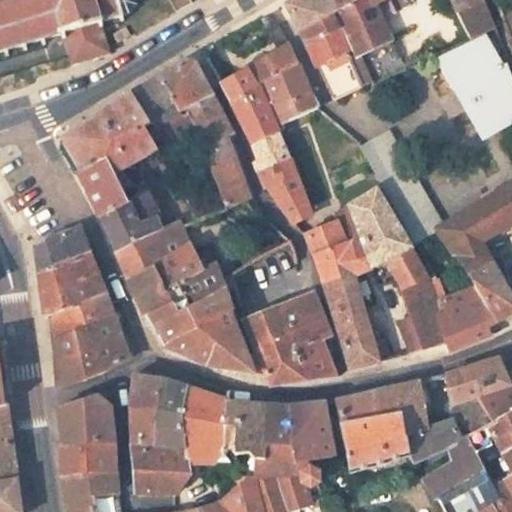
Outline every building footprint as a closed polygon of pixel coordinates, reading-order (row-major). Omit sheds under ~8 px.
[(111,56),(110,52),(102,24),(119,19),(120,23),(124,22),(122,18),(128,16),(136,7),(133,0),(0,0),(0,54),(4,53),(5,57),(9,56),(8,52),(22,48),(24,52),(28,51),(26,46),(41,42),(42,46),(46,45),(45,40),(61,36),(70,68),(111,56)] [(336,14),(329,0),(298,0),(287,7),(299,33),(328,18),(336,14)] [(349,61),(363,89),(403,70),(374,5),(384,0),(329,0),(336,14),(357,57),(349,61)] [(489,22),(479,0),(451,0),(456,13),(471,41),(491,31),(488,23),(489,22)] [(283,75),(298,66),(271,15),(262,21),(279,54),(220,86),(231,105),(257,90),(257,89),(259,88),(264,86),(268,83),(267,82),(283,75)] [(328,18),(299,33),(307,48),(336,33),(328,18)] [(118,44),(130,36),(125,27),(112,36),(118,44)] [(307,48),(317,69),(347,55),(336,33),(307,48)] [(317,69),(334,102),(363,89),(349,61),(347,55),(317,69)] [(164,75),(157,79),(164,90),(179,115),(186,111),(212,99),(193,67),(184,63),(164,75)] [(282,126),(318,110),(308,90),(298,66),(283,75),(267,82),(268,83),(264,86),(282,126)] [(164,90),(157,79),(148,84),(130,95),(148,124),(150,126),(154,124),(155,127),(164,123),(179,115),(164,90)] [(231,105),(253,146),(277,134),(280,132),(259,88),(257,89),(257,90),(231,105)] [(511,124),(511,92),(502,96),(511,124)] [(148,157),(157,152),(148,138),(144,130),(148,127),(150,126),(148,124),(130,95),(101,113),(98,119),(61,141),(80,172),(105,158),(112,173),(118,170),(119,172),(141,161),(148,157)] [(232,136),(212,99),(186,111),(195,129),(204,148),(198,151),(208,168),(232,158),(225,140),(232,136)] [(195,129),(186,111),(179,115),(164,123),(155,127),(164,142),(165,144),(195,129)] [(264,172),(289,163),(277,134),(253,146),(264,172)] [(434,231),(443,225),(390,134),(363,149),(417,241),(434,231)] [(162,162),(157,152),(141,161),(140,174),(148,169),(162,162)] [(105,158),(80,172),(77,174),(99,219),(128,205),(127,204),(122,193),(131,189),(119,172),(118,170),(112,173),(105,158)] [(248,202),(232,158),(208,168),(214,179),(226,210),(248,202)] [(268,190),(292,225),(310,217),(289,163),(264,172),(258,175),(266,191),(268,190)] [(128,205),(99,219),(115,253),(148,237),(160,231),(159,230),(156,221),(158,220),(148,202),(139,184),(139,190),(138,192),(133,198),(132,201),(127,204),(128,205)] [(511,184),(443,225),(434,231),(465,277),(491,261),(482,245),(501,235),(502,236),(511,231),(511,228),(511,229),(511,228),(511,184)] [(428,279),(376,191),(343,211),(355,242),(345,246),(342,247),(353,277),(368,273),(388,263),(402,289),(428,279)] [(14,197),(5,202),(12,215),(21,210),(14,197)] [(164,228),(159,230),(160,231),(148,237),(161,264),(152,268),(164,293),(176,286),(214,264),(208,251),(194,258),(179,230),(181,229),(178,222),(164,228)] [(307,240),(313,257),(342,247),(345,246),(337,227),(307,240)] [(34,246),(39,277),(88,256),(77,228),(34,246)] [(148,237),(115,253),(128,280),(152,268),(161,264),(148,237)] [(323,287),(353,277),(342,247),(313,257),(323,287)] [(88,256),(39,277),(45,318),(51,315),(104,296),(88,256)] [(472,288),(495,324),(511,316),(511,298),(491,261),(465,277),(472,288)] [(214,264),(176,286),(183,299),(188,309),(223,290),(214,264)] [(164,308),(173,304),(183,299),(176,286),(164,293),(152,268),(128,280),(145,317),(164,308)] [(350,370),(378,363),(377,361),(390,357),(384,340),(372,343),(353,277),(323,287),(350,370)] [(447,318),(440,301),(436,302),(429,282),(428,279),(402,289),(400,289),(410,321),(401,324),(413,354),(445,346),(437,322),(447,318)] [(436,302),(440,301),(444,299),(437,279),(429,282),(436,302)] [(444,299),(440,301),(447,318),(437,322),(445,346),(448,353),(488,337),(486,329),(495,324),(472,288),(444,299)] [(148,321),(164,347),(166,349),(207,368),(252,375),(246,360),(229,315),(232,313),(223,290),(188,309),(178,314),(173,304),(164,308),(145,317),(148,321)] [(256,356),(265,377),(270,388),(334,380),(320,341),(329,338),(312,294),(278,307),(279,310),(243,324),(256,356)] [(104,296),(51,315),(53,340),(113,317),(104,296)] [(113,317),(53,340),(55,360),(85,356),(121,340),(113,317)] [(130,361),(121,340),(85,356),(55,360),(57,385),(62,389),(105,373),(130,361)] [(246,360),(252,375),(265,377),(256,356),(246,360)] [(496,360),(446,375),(451,405),(475,397),(508,385),(496,360)] [(153,446),(159,382),(148,380),(133,377),(131,444),(148,446),(153,446)] [(185,450),(187,391),(164,384),(159,382),(153,446),(164,447),(185,450)] [(428,427),(419,383),(396,389),(405,434),(428,429),(428,427)] [(511,413),(511,390),(508,385),(475,397),(492,423),(511,413)] [(461,439),(451,419),(428,427),(428,429),(405,434),(396,389),(335,403),(350,473),(410,457),(413,465),(455,446),(459,460),(422,481),(441,511),(464,511),(496,493),(482,466),(476,454),(467,436),(461,439)] [(224,450),(226,403),(187,391),(185,450),(186,454),(188,465),(197,465),(197,460),(215,460),(224,450)] [(475,397),(451,405),(451,419),(461,439),(467,436),(492,423),(475,397)] [(57,410),(62,446),(113,444),(110,410),(96,398),(57,410)] [(262,407),(226,403),(224,450),(235,450),(235,446),(249,446),(261,446),(262,407)] [(254,469),(254,477),(248,477),(238,487),(220,503),(231,511),(291,511),(311,506),(306,489),(316,486),(320,483),(320,480),(319,473),(316,470),(315,469),(309,469),(308,462),(335,457),(324,405),(290,409),(262,407),(261,446),(249,446),(248,454),(255,461),(254,469)] [(6,407),(0,408),(0,480),(16,479),(6,407)] [(511,448),(511,413),(492,423),(467,436),(476,454),(482,451),(492,445),(489,438),(493,436),(503,454),(511,448)] [(61,480),(116,474),(113,444),(62,446),(59,447),(61,480)] [(235,450),(235,455),(248,454),(249,446),(235,446),(235,450)] [(164,452),(148,450),(131,448),(136,496),(148,496),(149,496),(164,496),(177,496),(191,477),(188,465),(186,454),(164,452)] [(511,448),(503,454),(510,466),(511,468),(511,448)] [(482,451),(476,454),(482,466),(488,462),(482,451)] [(511,483),(511,468),(510,466),(502,471),(510,485),(511,483)] [(254,469),(236,469),(237,478),(238,487),(248,477),(254,477),(254,469)] [(67,511),(121,511),(118,496),(116,474),(61,480),(64,500),(66,500),(67,511)] [(0,511),(20,511),(16,479),(0,480),(0,511)] [(496,493),(464,511),(511,511),(511,483),(510,485),(496,493)] [(231,511),(220,503),(198,511),(197,511),(231,511)]
